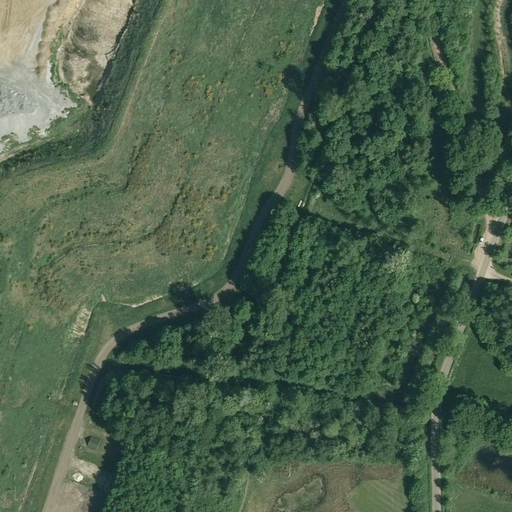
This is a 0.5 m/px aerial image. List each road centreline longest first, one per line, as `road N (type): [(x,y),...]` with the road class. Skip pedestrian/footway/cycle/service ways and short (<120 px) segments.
road 1 (unclassified): [(436,511),(436,398),(501,220)]
road 2 (unclassified): [(501,220),(486,207),(424,0)]
